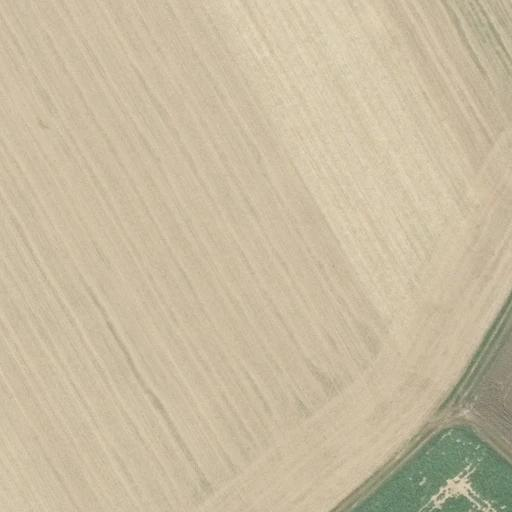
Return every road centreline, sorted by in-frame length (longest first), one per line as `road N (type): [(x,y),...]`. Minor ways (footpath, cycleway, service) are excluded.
road 1 (track): [(511,316),(459,410),(511,458)]
road 2 (track): [(459,410),(337,511)]
